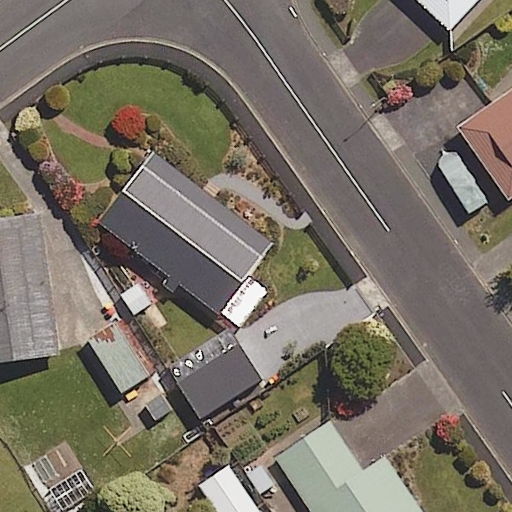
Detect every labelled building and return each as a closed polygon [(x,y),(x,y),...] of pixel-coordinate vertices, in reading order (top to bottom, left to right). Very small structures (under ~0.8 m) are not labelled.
[(419,0),(447,26),(471,0),(419,0)] [(511,190),(511,84),(456,123),(506,195),(511,190)] [(268,241),(150,151),(97,220),(215,310),(268,241)] [(0,357),(55,350),(37,209),(0,213),(0,357)] [(219,379),(235,402),(262,384),(254,372),(315,331),(290,293),(230,333),(248,360),(219,379)] [(148,371),(115,323),(88,342),(121,390),(148,371)] [(360,469),(326,417),(273,452),(312,511),(420,511),(383,454),(360,469)] [(259,511),(225,462),(196,482),(216,511),(259,511)]
